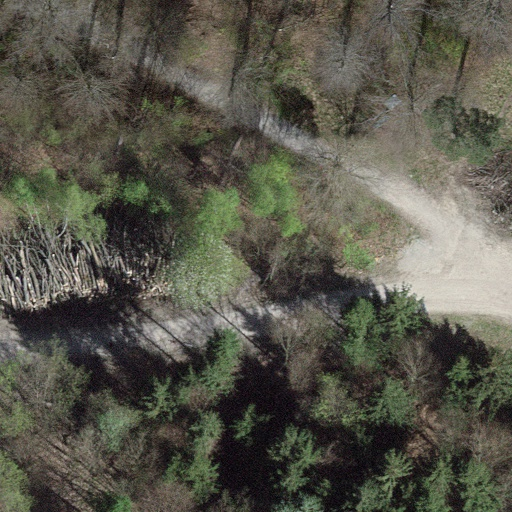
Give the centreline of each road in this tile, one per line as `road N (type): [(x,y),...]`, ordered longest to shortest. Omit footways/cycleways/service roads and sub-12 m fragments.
road 1 (track): [(507,278),(409,201),(89,31),(5,0)]
road 2 (track): [(0,349),(56,349),(507,278)]
